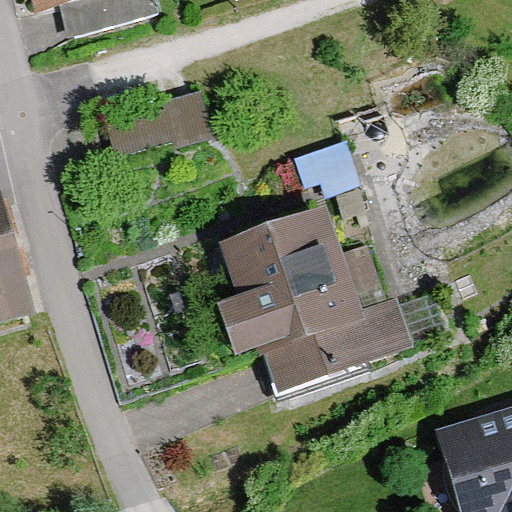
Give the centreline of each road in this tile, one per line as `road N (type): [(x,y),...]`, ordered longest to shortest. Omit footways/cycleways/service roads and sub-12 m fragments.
road 1 (unclassified): [(150,511),(98,411),(0,64)]
road 2 (track): [(313,0),(8,96)]
